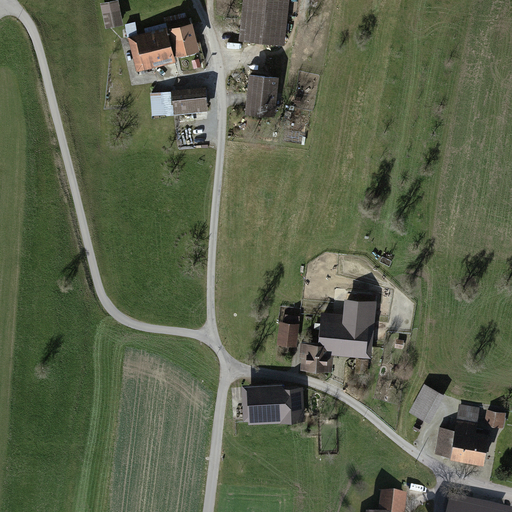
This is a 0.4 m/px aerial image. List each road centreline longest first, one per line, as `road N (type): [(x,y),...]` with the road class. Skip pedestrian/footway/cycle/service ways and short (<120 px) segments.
road 1 (track): [(0,12),(21,14),(32,28),(109,304),(150,328),(211,336)]
road 2 (residential): [(511,492),(449,473),(329,387),(234,366)]
road 3 (residential): [(234,366),(211,336),(221,71)]
road 4 (unclassified): [(208,511),(234,366)]
